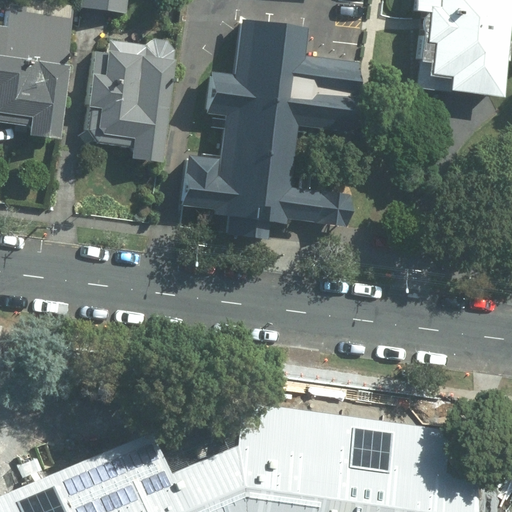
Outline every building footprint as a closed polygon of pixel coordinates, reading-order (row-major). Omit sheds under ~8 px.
[(125,0),(77,0),(77,9),(124,13),(125,0)] [(408,0),(407,12),(417,12),(410,92),(502,100),(510,0),(408,0)] [(0,26),(0,121),(22,124),(21,137),(54,141),(68,14),(5,7),(3,27),(0,26)] [(208,216),(340,230),(343,192),(284,186),(291,115),(347,121),(354,57),(298,51),(301,28),(229,20),(224,70),(205,68),(201,108),(220,110),(215,157),(180,153),(174,204),(209,208),(208,216)] [(172,44),(103,38),(102,52),(88,51),(79,144),(126,148),(125,160),(161,164),(172,44)] [(396,511),(400,487),(434,492),(442,436),(308,417),(300,474),(341,480),(336,511),(266,511),(253,480),(177,511),(171,511),(155,473),(96,498),(102,511),(396,511)]
